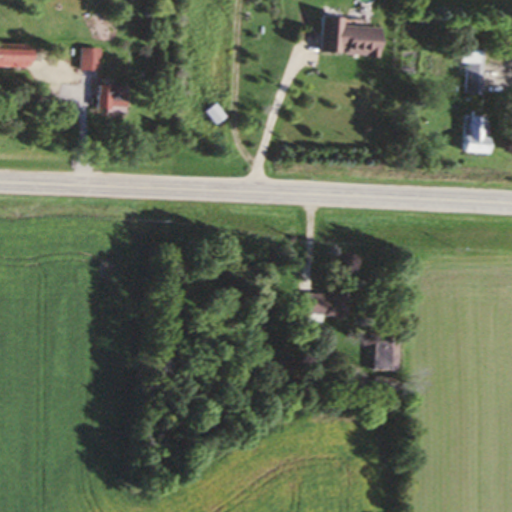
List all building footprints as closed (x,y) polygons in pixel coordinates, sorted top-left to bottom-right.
[(313,54),(375,57),(376,28),(337,26),(338,18),(315,16),(313,54)] [(0,43),(0,67),(21,67),(21,44),(0,43)] [(93,72),(93,48),(70,48),(70,72),(93,72)] [(476,94),(476,49),(457,49),(457,94),(476,94)] [(124,91),(93,82),(86,108),(116,117),(124,91)] [(479,116),(454,114),(451,151),(476,153),(479,116)] [(296,293),(319,294),(319,293),(337,293),(337,316),(317,315),(316,322),(301,322),(301,314),(295,314),(296,293)] [(365,341),(365,371),(390,371),(390,341),(365,341)]
